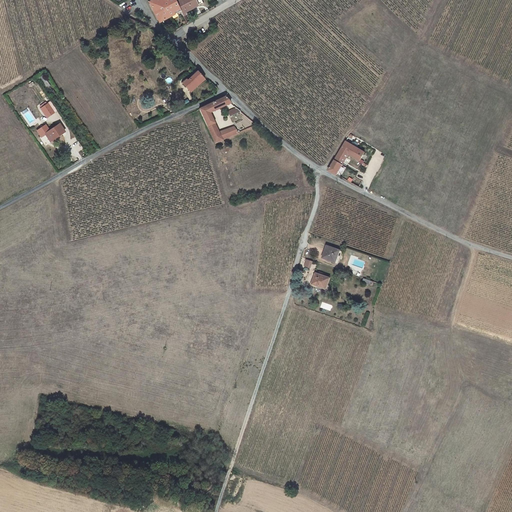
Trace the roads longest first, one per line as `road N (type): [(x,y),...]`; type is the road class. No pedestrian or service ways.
road 1 (unclassified): [(511,258),(315,168),(225,92)]
road 2 (track): [(298,259),(216,511)]
road 3 (unclassified): [(0,207),(225,92)]
